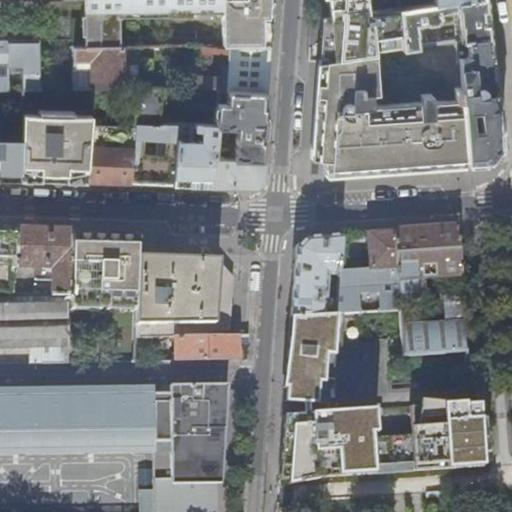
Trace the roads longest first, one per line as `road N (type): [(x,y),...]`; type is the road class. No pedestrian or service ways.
road 1 (residential): [(253,511),(276,215)]
road 2 (residential): [(0,206),(276,215)]
road 3 (residential): [(276,215),(511,198)]
road 4 (residential): [(276,215),(292,0)]
